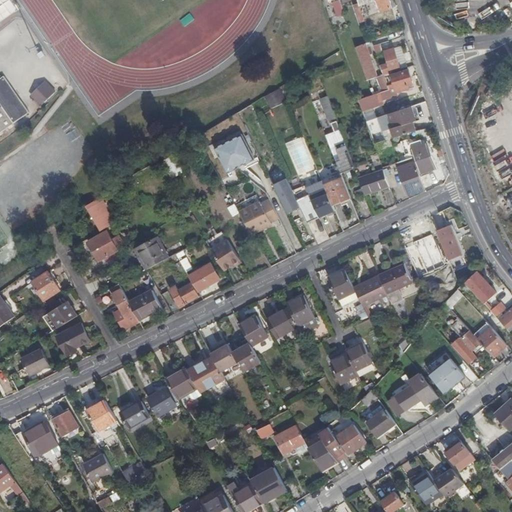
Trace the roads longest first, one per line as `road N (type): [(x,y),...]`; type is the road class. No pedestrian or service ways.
road 1 (unclassified): [(0,416),(463,187)]
road 2 (residential): [(307,511),(439,427),(511,367)]
road 3 (tertiary): [(429,63),(463,187)]
road 4 (unknown): [(63,252),(121,362)]
